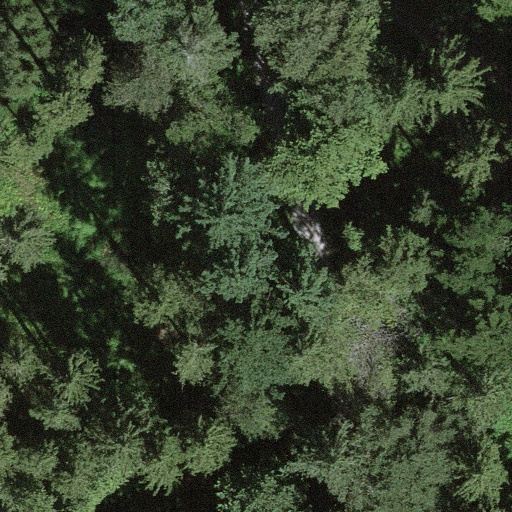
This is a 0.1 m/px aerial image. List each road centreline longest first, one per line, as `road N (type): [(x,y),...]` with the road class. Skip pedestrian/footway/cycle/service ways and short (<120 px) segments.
road 1 (track): [(291,0),(351,511)]
road 2 (track): [(384,0),(511,76)]
